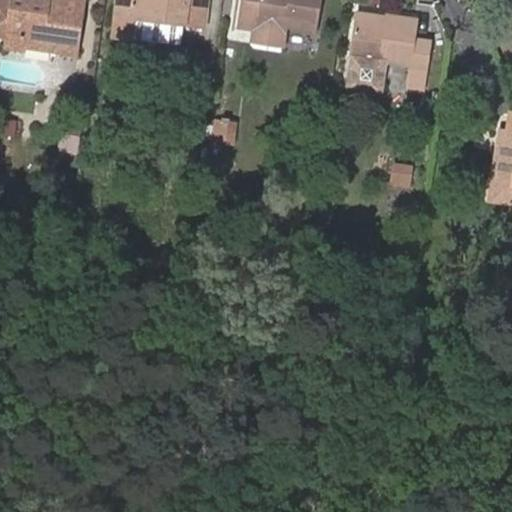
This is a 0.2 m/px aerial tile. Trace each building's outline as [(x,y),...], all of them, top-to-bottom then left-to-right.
[(81,56),(87,0),(65,0),(65,5),(53,4),(53,0),(14,0),(14,2),(0,0),(0,37),(8,38),(6,49),(28,52),(28,49),(81,56)] [(203,28),(206,0),(116,0),(115,17),(185,25),(203,28)] [(312,32),(316,0),(241,0),(237,29),(254,31),(252,41),(283,46),(285,28),(312,32)] [(357,13),(356,19),(383,23),(384,17),(357,13)] [(422,89),(429,42),(413,40),(415,20),(384,15),(384,17),(383,23),(356,19),(350,58),(355,59),(351,86),(379,90),(383,63),(408,67),(405,87),(422,89)] [(511,113),(508,131),(502,130),(491,198),(511,200),(511,113)] [(232,125),(218,123),(216,141),(229,143),(232,125)] [(409,167),(393,165),(391,178),(408,181),(409,167)]
